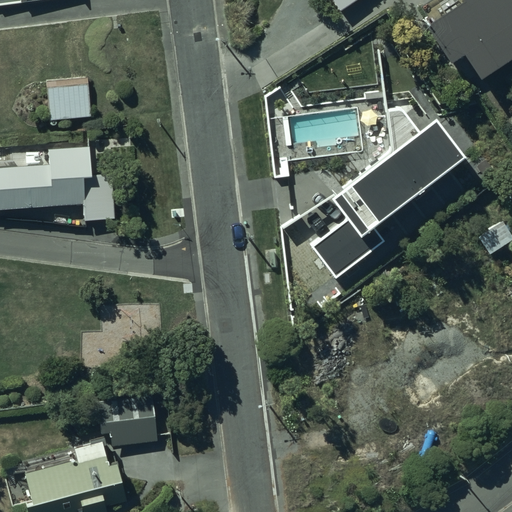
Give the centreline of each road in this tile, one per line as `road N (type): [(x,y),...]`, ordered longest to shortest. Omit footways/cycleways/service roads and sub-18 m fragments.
road 1 (residential): [(189,0),(223,256)]
road 2 (residential): [(223,256),(253,511)]
road 3 (residential): [(0,243),(152,262),(223,256)]
